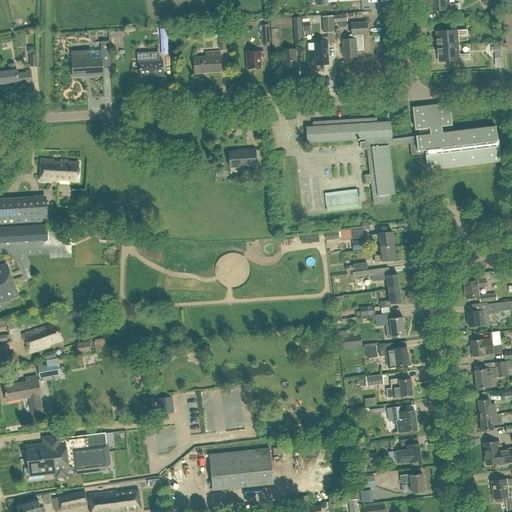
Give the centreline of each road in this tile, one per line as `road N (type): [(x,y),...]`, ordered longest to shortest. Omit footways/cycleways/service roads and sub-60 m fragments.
road 1 (residential): [(47,118),(411,96)]
road 2 (residential): [(511,249),(435,274),(463,511)]
road 3 (unknown): [(435,274),(425,227),(438,215),(458,227),(470,259)]
